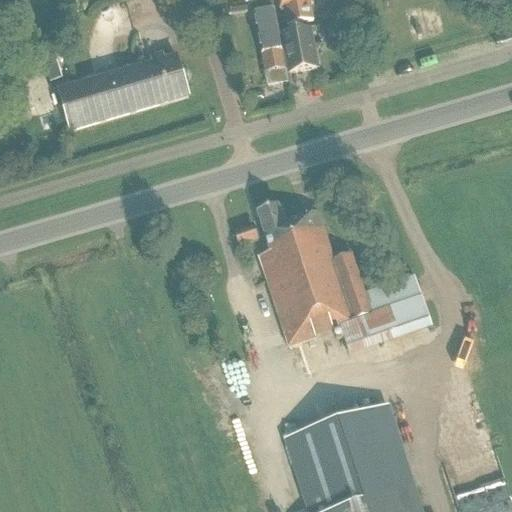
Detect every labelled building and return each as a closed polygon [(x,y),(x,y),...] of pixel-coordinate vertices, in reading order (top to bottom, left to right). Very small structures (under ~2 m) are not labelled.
[(313,22),(310,5),(313,5),(312,0),(278,0),(281,10),(284,10),(287,27),(313,22)] [(249,12),(247,3),(246,3),(225,7),(227,16),(249,12)] [(268,87),(287,83),(288,83),(272,3),(257,6),(258,14),(254,15),(268,87)] [(290,74),(316,69),(308,31),(283,36),(290,74)] [(166,61),(163,53),(149,57),(152,65),(59,93),(70,133),(188,98),(177,58),(166,61)] [(52,82),(60,80),(53,54),(44,56),(52,82)] [(283,225),(278,208),(256,215),(269,255),(258,259),(289,350),(340,333),(348,359),(432,330),(414,277),(364,295),(351,257),(333,263),(318,214),(283,225)] [(238,248),(257,242),(253,229),(234,235),(238,248)] [(297,417),(315,411),(298,360),(280,366),(297,417)] [(423,511),(389,407),(295,437),(314,500),(329,495),(334,511),(423,511)]
